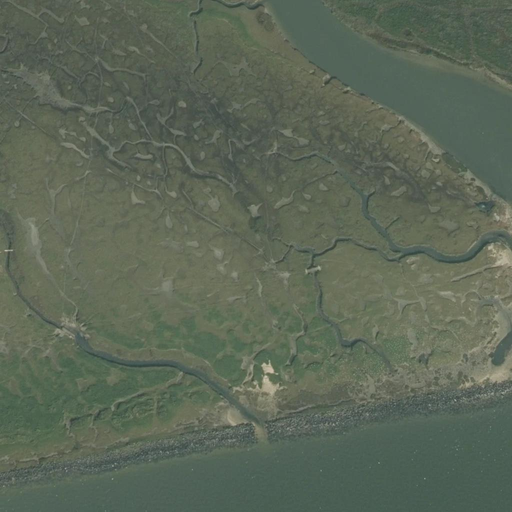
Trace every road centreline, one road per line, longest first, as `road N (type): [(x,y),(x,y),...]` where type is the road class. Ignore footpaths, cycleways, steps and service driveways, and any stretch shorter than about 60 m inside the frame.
road 1 (track): [(304,274),(233,302),(74,331),(48,344),(0,344)]
road 2 (track): [(0,137),(91,295),(91,316),(74,331)]
